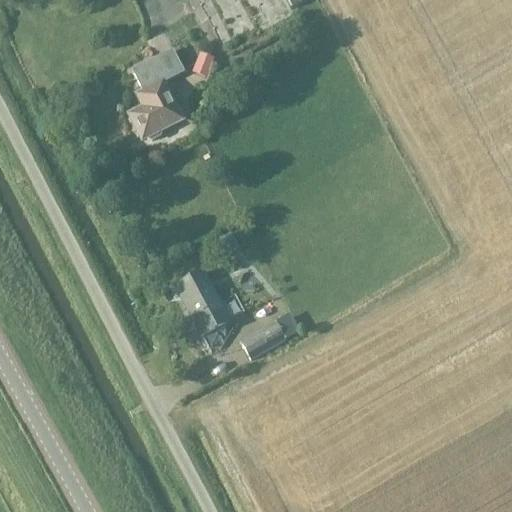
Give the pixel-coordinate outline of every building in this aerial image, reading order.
[(304,0),(282,0),(288,11),(305,1),(304,0)] [(172,51),(130,72),(140,92),(133,96),(139,108),(125,116),(140,145),(147,141),(151,143),(160,139),(161,134),(184,122),(164,84),(183,74),(172,51)] [(205,80),(213,60),(199,55),(191,74),(205,80)] [(229,233),(215,240),(223,255),(237,247),(229,233)] [(229,325),(219,306),(202,274),(174,289),(191,320),(201,339),(229,325)] [(249,363),(284,342),(273,323),(238,344),(249,363)]
